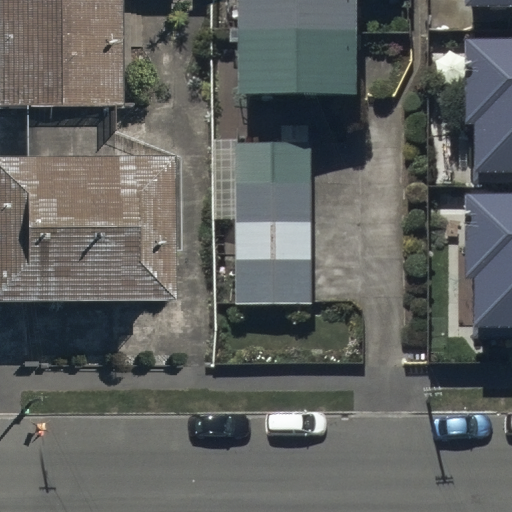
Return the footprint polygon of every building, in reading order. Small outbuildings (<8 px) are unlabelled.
[(0,0),(0,119),(126,117),(123,0),(0,0)] [(240,0),(241,114),(362,114),(361,0),(240,0)] [(511,0),(467,0),(468,27),(511,26),(511,0)] [(511,55),(472,55),(471,198),(511,197),(511,55)] [(314,148),(217,147),(216,229),(241,229),(240,311),(313,312),(314,148)] [(175,177),(0,176),(0,318),(174,319),(175,177)] [(511,216),(474,216),(473,346),(511,346),(511,216)]
